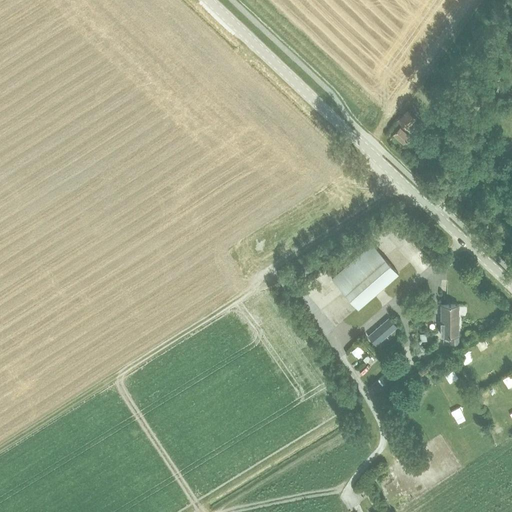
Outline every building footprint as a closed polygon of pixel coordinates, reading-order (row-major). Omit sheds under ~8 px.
[(407,111),(397,121),(405,128),(415,118),(407,111)] [(408,142),(412,138),(399,126),(393,134),(403,143),(406,139),(408,142)] [(358,308),(398,273),(372,243),(332,278),(358,308)] [(324,260),(317,251),(293,268),(301,278),(324,260)] [(457,343),(457,304),(441,304),(440,334),(442,334),(442,343),(457,343)] [(375,345),(396,326),(388,317),(367,336),(375,345)] [(482,338),(475,342),(479,348),(485,344),(482,338)] [(447,352),(425,366),(414,373),(417,378),(450,357),(447,352)] [(394,363),(378,378),(374,382),(384,393),(404,374),(394,363)] [(402,445),(391,452),(397,460),(407,453),(402,445)]
